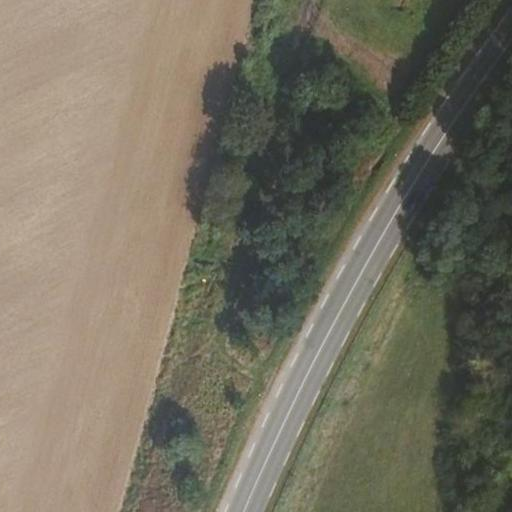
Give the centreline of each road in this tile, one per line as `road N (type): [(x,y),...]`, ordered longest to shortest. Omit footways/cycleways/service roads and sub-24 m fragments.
road 1 (secondary): [(244,511),(374,249),(511,40)]
road 2 (track): [(328,0),(321,22),(396,90)]
